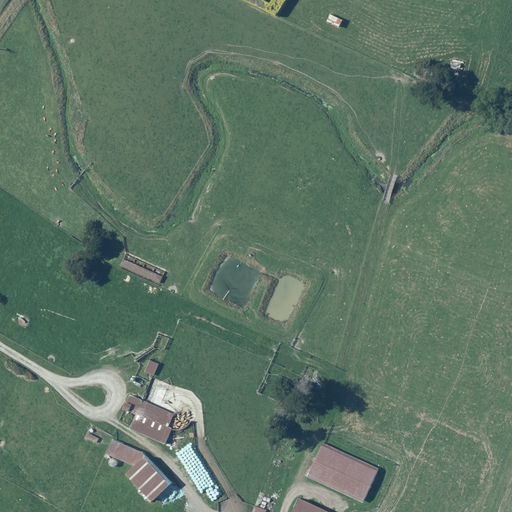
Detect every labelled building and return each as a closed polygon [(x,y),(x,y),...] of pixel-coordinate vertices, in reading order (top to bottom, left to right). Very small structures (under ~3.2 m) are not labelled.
[(345,19),(331,12),(326,22),(340,30),(345,19)] [(164,276),(124,258),(121,266),(160,283),(164,276)] [(150,359),(145,372),(155,376),(160,363),(150,359)] [(131,393),(124,408),(136,414),(130,426),(166,444),(173,429),(170,427),(175,415),(131,393)] [(114,439),(107,454),(135,466),(128,473),(155,501),(174,483),(147,455),(146,455),(114,439)] [(323,443),(308,476),(364,502),(379,469),(323,443)] [(331,511),(302,499),(296,511),(331,511)]
